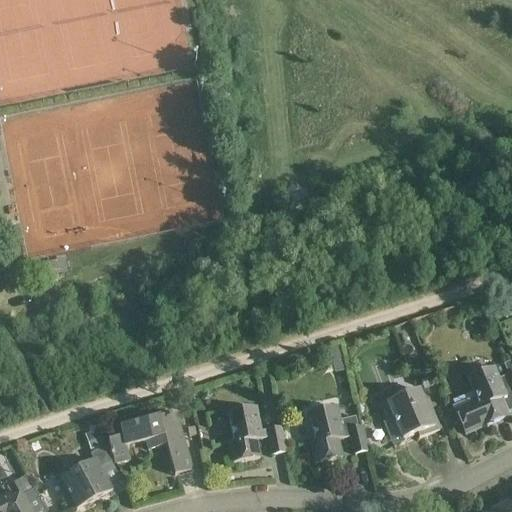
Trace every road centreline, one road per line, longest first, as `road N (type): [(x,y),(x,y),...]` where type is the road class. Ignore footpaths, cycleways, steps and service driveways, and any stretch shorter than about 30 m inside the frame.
road 1 (unclassified): [(0,442),(511,276)]
road 2 (residential): [(179,511),(278,498),(388,505)]
road 3 (residential): [(388,505),(437,495),(511,456)]
